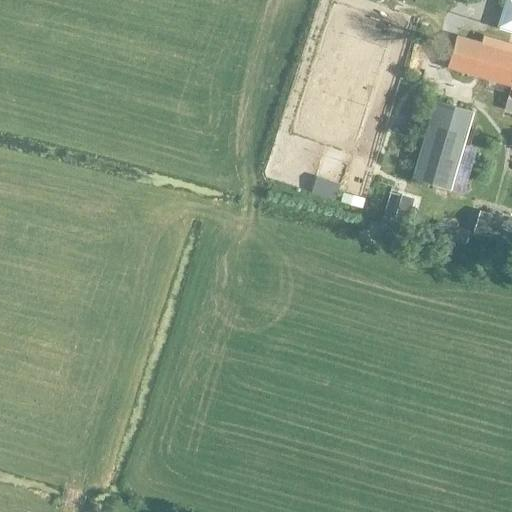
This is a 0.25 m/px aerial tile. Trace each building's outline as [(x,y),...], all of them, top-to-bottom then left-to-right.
[(511,0),(502,0),(497,28),(511,30),(511,0)] [(510,89),(504,110),(511,112),(511,44),(482,36),(480,43),(455,36),(446,67),(510,85),(509,89),(510,89)] [(448,190),(471,111),(437,101),(413,180),(448,190)] [(317,173),(312,190),(335,197),(340,180),(317,173)] [(511,219),(481,210),(474,232),(511,243),(511,219)] [(445,223),(442,235),(466,240),(468,228),(445,223)]
